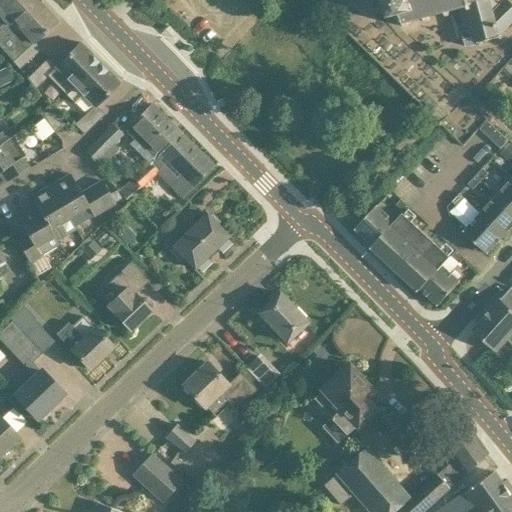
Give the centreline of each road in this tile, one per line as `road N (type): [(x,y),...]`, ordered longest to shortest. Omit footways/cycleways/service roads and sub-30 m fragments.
road 1 (residential): [(303,220),(0,502)]
road 2 (tertiary): [(303,220),(87,0)]
road 3 (tertiary): [(433,351),(303,220)]
road 4 (tertiary): [(511,448),(433,351)]
